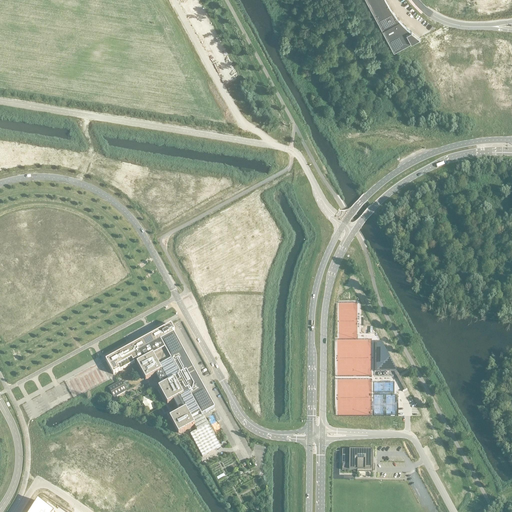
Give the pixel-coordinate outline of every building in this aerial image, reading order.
[(366,0),(375,16),(390,8),(388,5),(387,3),(386,1),(385,0),(366,0)] [(391,9),(390,8),(375,16),(382,29),(399,20),(398,19),(396,17),(395,16),(392,12),(391,9)] [(403,24),(399,20),(382,29),(387,38),(406,27),(404,25),(403,24)] [(410,31),(406,27),(387,38),(394,51),(414,41),(413,41),(419,37),(418,37),(415,35),(413,33),(410,31)] [(187,357),(187,358),(172,332),(174,331),(171,325),(141,342),(140,341),(132,346),(106,361),(113,375),(135,363),(134,362),(136,361),(138,364),(137,364),(146,380),(156,375),(163,386),(159,388),(167,405),(174,401),(180,412),(170,418),(179,434),(195,426),(197,430),(190,434),(202,457),(220,447),(203,416),(215,409),(193,370),(194,369),(187,357)] [(375,342),(375,351),(376,351),(376,353),(379,353),(379,365),(376,365),(376,371),(394,371),(394,372),(398,372),(381,342),(381,343),(375,343),(375,342)] [(121,381),(108,388),(114,398),(127,391),(121,381)] [(371,455),(371,450),(342,450),(342,456),(343,456),(342,464),(342,470),(357,470),(357,472),(359,472),(359,471),(371,472),(373,472),(373,470),(375,470),(375,467),(373,467),(373,455),(371,455)] [(51,511),(38,501),(31,511),(51,511)]
